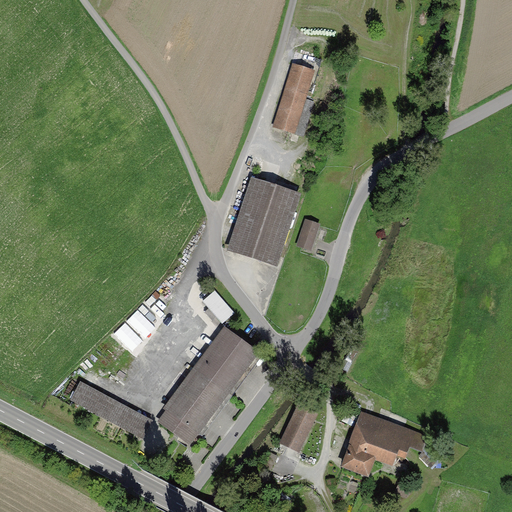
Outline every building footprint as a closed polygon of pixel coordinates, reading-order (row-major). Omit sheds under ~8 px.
[(313,73),(293,67),(272,132),(293,138),(313,73)] [(295,196),(250,181),(225,250),(270,266),(295,196)] [(319,226),(304,221),(294,249),(310,254),(319,226)] [(211,291),(201,300),(220,323),(230,314),(211,291)] [(254,355),(218,328),(151,420),(187,446),(254,355)] [(78,380),(67,400),(136,438),(147,418),(78,380)] [(278,445),(299,455),(317,417),(297,407),(278,445)] [(429,436),(364,408),(338,469),(365,481),(373,462),(387,468),(392,458),(403,463),(409,449),(422,454),(429,436)] [(278,458),(269,454),(262,468),(271,472),(278,458)] [(412,487),(401,482),(396,492),(407,498),(412,487)] [(287,511),(293,503),(282,495),(276,505),(286,511),(287,511)]
